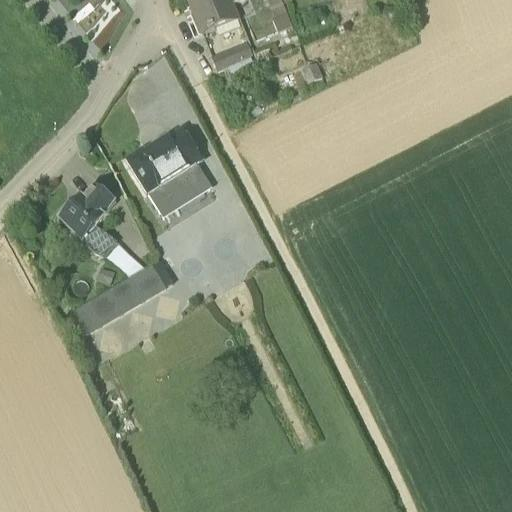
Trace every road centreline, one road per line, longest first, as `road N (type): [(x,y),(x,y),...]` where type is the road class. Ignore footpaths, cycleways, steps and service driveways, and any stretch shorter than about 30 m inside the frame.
road 1 (unclassified): [(159,15),(409,511)]
road 2 (residential): [(107,94),(0,207)]
road 3 (residential): [(107,94),(28,0)]
